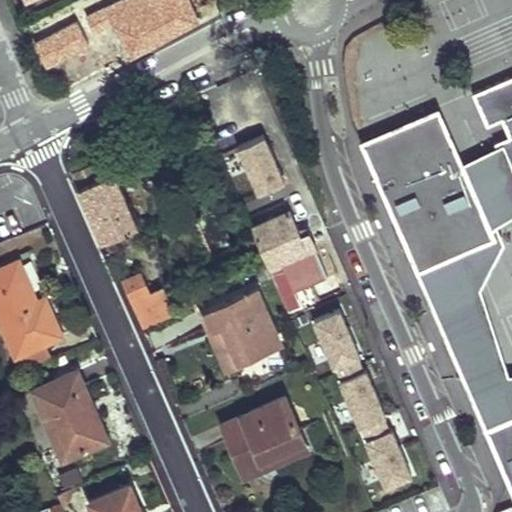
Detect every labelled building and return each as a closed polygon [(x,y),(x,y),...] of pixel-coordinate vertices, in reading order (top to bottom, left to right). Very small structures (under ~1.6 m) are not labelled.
[(119,0),(85,17),(94,32),(114,22),(130,54),(198,18),(190,0),(119,0)] [(78,21),(33,44),(44,62),(88,40),(78,21)] [(258,70),(202,91),(224,146),(279,124),(258,70)] [(511,75),(472,94),(487,126),(501,119),(509,136),(495,143),(497,148),(509,175),(511,173),(511,75)] [(362,145),(418,275),(496,241),(457,177),(466,173),(463,166),(438,110),(362,145)] [(254,192),(283,180),(263,132),(234,143),(254,192)] [(496,241),(418,275),(486,431),(511,419),(511,376),(511,377),(483,290),(506,244),(496,221),(511,210),(511,173),(509,175),(497,148),(463,166),(466,173),(457,177),(496,241)] [(116,171),(82,186),(111,253),(142,240),(134,224),(139,223),(116,171)] [(253,225),(290,308),(303,302),(296,285),(328,271),(309,229),(302,232),(291,209),(253,225)] [(20,257),(0,265),(0,312),(17,351),(49,337),(62,332),(46,295),(38,298),(20,257)] [(141,273),(123,280),(143,326),(175,312),(164,285),(149,292),(141,273)] [(284,346),(258,288),(209,309),(218,330),(224,327),(241,365),(284,346)] [(214,332),(218,330),(209,309),(205,311),(214,332)] [(319,322),(299,330),(315,367),(334,359),(319,322)] [(230,370),(241,365),(224,327),(218,330),(214,332),(230,370)] [(25,370),(57,356),(49,337),(17,351),(25,370)] [(378,346),(349,358),(366,397),(394,385),(378,346)] [(80,368),(33,387),(64,457),(102,440),(87,404),(94,401),(80,368)] [(394,385),(366,397),(379,428),(408,417),(394,385)] [(286,395),(222,421),(248,475),(268,465),(262,453),(304,436),(286,395)] [(94,401),(87,404),(102,440),(109,437),(94,401)] [(511,419),(486,431),(511,490),(511,419)] [(304,436),(262,453),(268,465),(309,447),(304,436)] [(143,511),(130,482),(91,499),(96,511),(143,511)] [(67,488),(58,492),(62,502),(67,500),(69,493),(67,488)]
